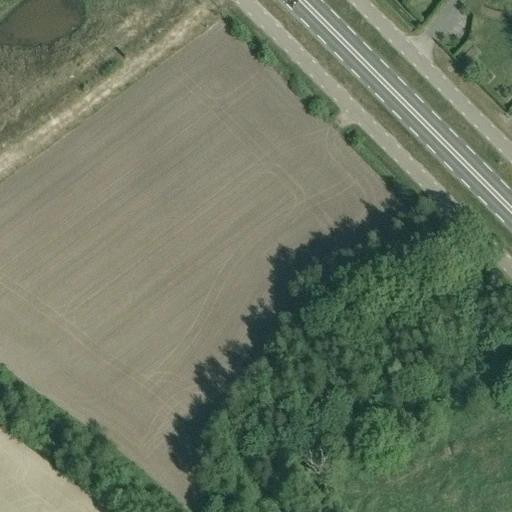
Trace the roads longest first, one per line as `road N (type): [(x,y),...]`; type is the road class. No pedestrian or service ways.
road 1 (unclassified): [(511,269),(240,0)]
road 2 (primary): [(511,208),(306,0)]
road 3 (unclassified): [(511,142),(366,0)]
